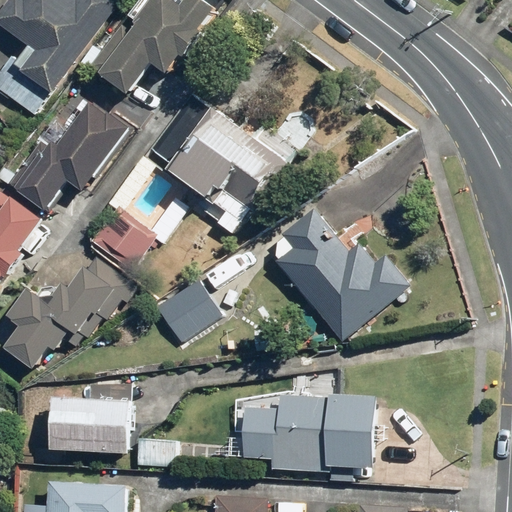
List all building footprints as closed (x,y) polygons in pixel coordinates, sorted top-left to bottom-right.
[(15,0),(2,19),(36,42),(23,61),(65,90),(127,1),(125,0),(95,0),(93,3),(87,0),(15,0)] [(217,0),(192,0),(191,3),(187,0),(149,0),(139,14),(148,21),(110,75),(138,95),(162,63),(178,74),(191,57),(195,60),(215,33),(211,29),(227,7),(217,0)] [(41,141),(55,152),(26,187),(56,211),(77,185),(89,195),(143,129),(121,111),(117,115),(95,97),(74,123),(63,114),(41,141)] [(175,169),(233,211),(225,221),(245,236),(297,165),(219,108),(175,169)] [(207,217),(215,208),(152,157),(115,203),(123,209),(97,240),(136,272),(162,241),(168,246),(198,209),(207,217)] [(24,286),(50,256),(35,242),(53,221),(23,195),(9,211),(0,202),(0,293),(14,277),(24,286)] [(322,208),(293,233),(297,237),(274,258),(350,342),(417,283),(392,255),(383,262),(366,243),(359,250),(322,208)] [(40,286),(16,315),(31,327),(16,346),(47,371),(72,341),(79,346),(87,336),(90,339),(108,317),(112,321),(141,287),(104,257),(72,295),(64,287),(55,298),(40,286)] [(229,312),(203,278),(163,309),(188,342),(229,312)] [(383,466),(388,396),(341,394),(340,398),(286,395),(285,403),(271,403),(271,407),(256,406),(253,458),(279,460),(279,469),(336,473),(337,463),(383,466)] [(143,400),(64,395),(63,401),(59,401),(56,449),(139,454),(143,400)] [(183,441),(143,440),(142,466),(182,468),(183,441)] [(58,506),(33,505),(32,511),(135,511),(136,483),(59,480),(58,506)] [(414,511),(415,507),(368,504),(367,511),(272,511),(273,499),(224,496),(222,511),(414,511)]
